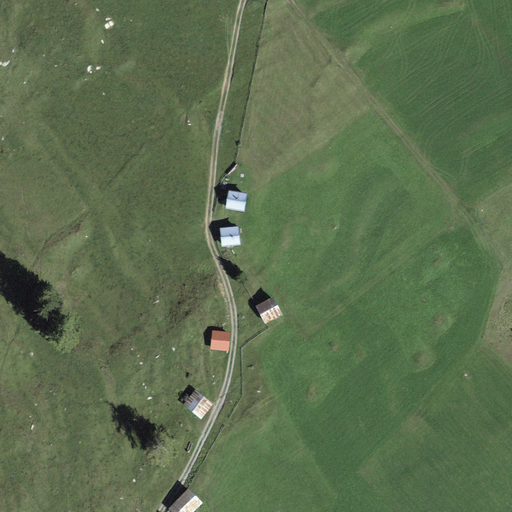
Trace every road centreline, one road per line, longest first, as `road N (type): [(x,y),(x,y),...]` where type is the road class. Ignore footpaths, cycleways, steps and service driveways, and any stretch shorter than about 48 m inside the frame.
road 1 (track): [(161,511),(208,441),(236,367),(240,308),(215,233),(232,78),(251,0)]
road 2 (track): [(302,0),(511,271)]
